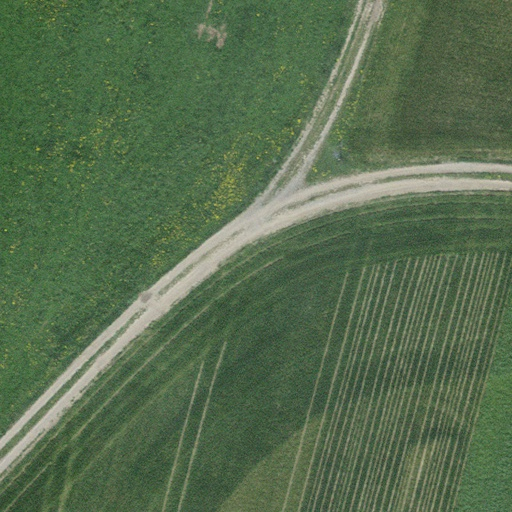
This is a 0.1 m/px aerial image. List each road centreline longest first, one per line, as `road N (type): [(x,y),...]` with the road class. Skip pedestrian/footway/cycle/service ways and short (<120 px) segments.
road 1 (track): [(0,469),(303,154),(372,34),(379,0)]
road 2 (track): [(230,229),(440,164),(511,173)]
